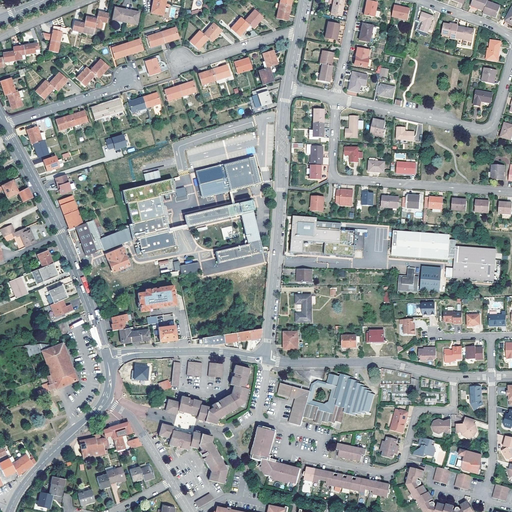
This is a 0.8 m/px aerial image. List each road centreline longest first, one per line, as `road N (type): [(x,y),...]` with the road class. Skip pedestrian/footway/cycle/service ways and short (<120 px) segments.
road 1 (unclassified): [(267,359),(287,87)]
road 2 (tertiary): [(4,124),(83,284),(107,359)]
road 3 (residential): [(336,98),(338,178),(511,192)]
road 4 (residential): [(336,98),(486,129),(511,62)]
road 5 (residential): [(452,378),(453,409),(417,410),(400,465),(381,472),(317,459)]
road 6 (residential): [(452,378),(379,362),(267,359)]
road 7 (unclassified): [(107,359),(201,350),(267,359)]
road 8 (tertiary): [(9,511),(32,474),(104,401)]
road 9 (residential): [(4,124),(117,87),(125,77)]
road 10 (residential): [(491,377),(492,464),(483,498)]
road 11 (residential): [(297,34),(180,59)]
